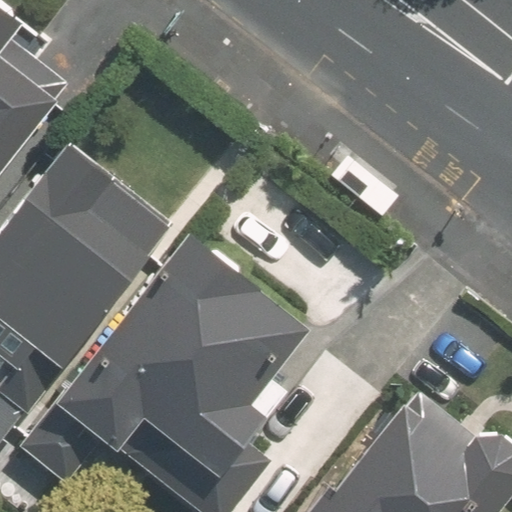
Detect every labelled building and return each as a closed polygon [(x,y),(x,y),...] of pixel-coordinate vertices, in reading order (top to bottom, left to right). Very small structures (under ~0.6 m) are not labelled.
[(0,0),(0,159),(68,74),(10,30),(22,16),(2,0),(0,0)] [(0,381),(20,398),(24,399),(170,214),(64,131),(0,211),(0,381)] [(249,431),(273,402),(259,392),(318,317),(196,222),(64,389),(67,391),(28,439),(75,477),(112,429),(215,511),(234,511),(280,456),(249,431)] [(446,385),(506,312),(475,286),(417,360),(446,385)] [(0,422),(20,398),(0,381),(0,422)] [(478,430),(420,384),(408,400),(402,396),(334,483),(327,477),(299,511),(498,511),(493,508),(511,483),(511,434),(511,433),(506,430),(501,427),(497,425),(491,425),(486,427),(480,428),(478,430)]
